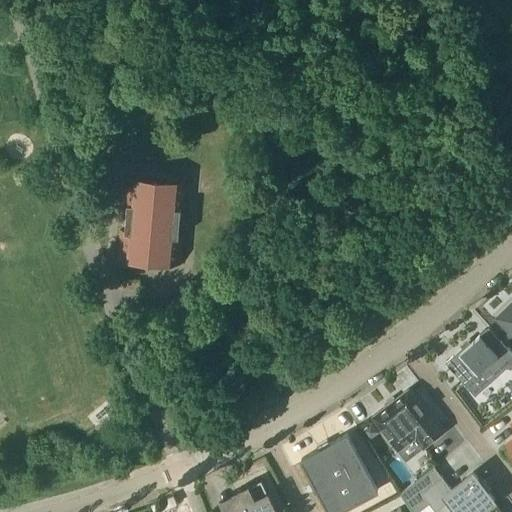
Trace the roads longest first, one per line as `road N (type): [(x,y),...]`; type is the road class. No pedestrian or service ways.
road 1 (residential): [(266,437),(182,477),(74,511)]
road 2 (residential): [(511,491),(401,348)]
road 3 (residential): [(401,348),(376,372),(266,437)]
road 4 (residential): [(511,249),(401,348)]
